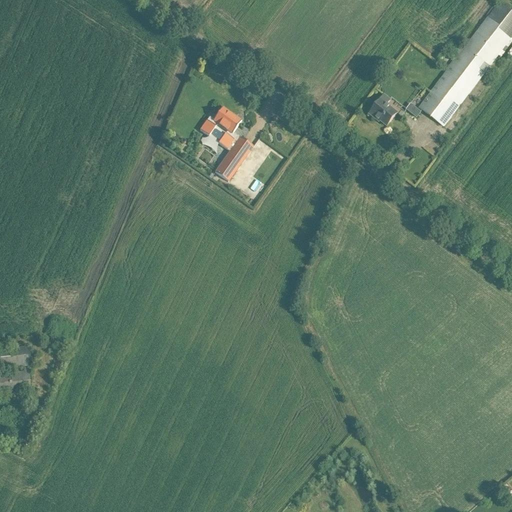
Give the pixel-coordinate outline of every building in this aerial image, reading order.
[(444,127),(511,38),(511,13),(500,4),(420,109),(444,127)] [(384,97),(376,107),(370,115),(375,119),(376,118),(387,127),(397,115),(385,106),(389,101),(384,97)] [(209,118),(199,132),(229,152),(215,172),(228,182),(253,147),(240,138),(233,134),(241,122),(235,118),(234,119),(221,110),(213,121),(209,118)] [(0,349),(0,368),(29,366),(27,347),(15,348),(0,349)] [(0,392),(31,390),(29,371),(0,373),(0,392)]
